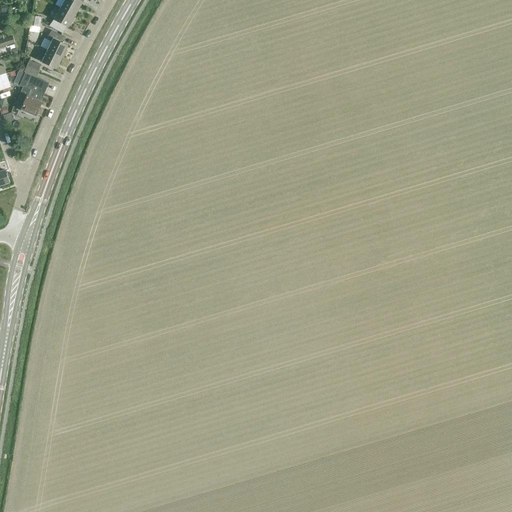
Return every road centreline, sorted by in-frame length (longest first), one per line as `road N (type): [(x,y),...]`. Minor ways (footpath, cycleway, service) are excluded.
road 1 (secondary): [(28,240),(78,106),(134,0)]
road 2 (residential): [(30,176),(62,92),(111,0)]
